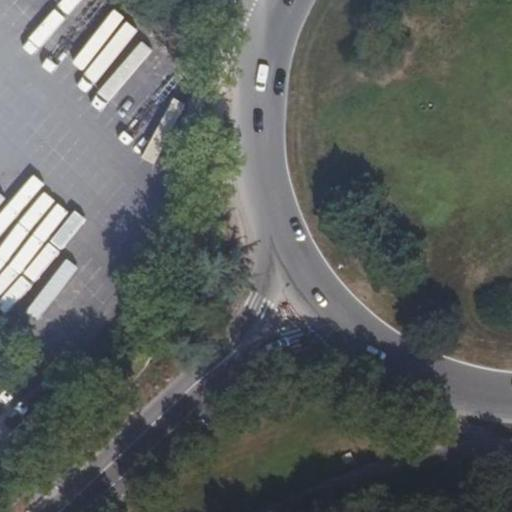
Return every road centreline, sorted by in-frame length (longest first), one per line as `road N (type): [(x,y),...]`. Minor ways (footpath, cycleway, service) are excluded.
road 1 (unknown): [(0,248),(86,334),(141,266),(161,213)]
road 2 (unknown): [(161,213),(172,161),(162,98),(64,0)]
road 3 (secondary): [(285,0),(262,59),(253,119),(258,180),(275,239)]
road 4 (unknown): [(161,213),(0,56)]
road 5 (secondary): [(341,334),(431,391),(511,408)]
road 6 (secondary): [(209,389),(82,511)]
road 7 (secondary): [(275,239),(261,308),(209,389)]
road 8 (secondary): [(209,389),(260,353),(341,334)]
